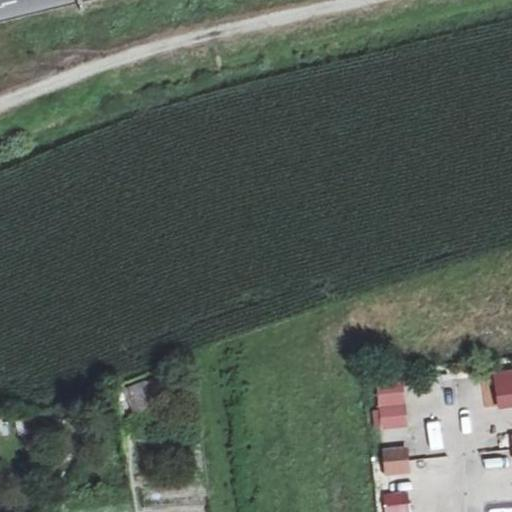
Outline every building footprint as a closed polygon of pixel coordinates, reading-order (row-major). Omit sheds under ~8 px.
[(511,372),(495,374),(497,410),(511,408),(511,372)] [(147,384),(128,388),(133,417),(153,413),(147,384)] [(404,384),(375,385),(377,430),(407,429),(404,384)] [(384,450),(385,477),(410,476),(410,449),(384,450)] [(484,472),(510,471),(510,457),(484,458),(484,472)] [(384,496),(385,511),(408,511),(407,494),(384,496)] [(417,511),(446,511),(446,499),(417,501),(417,511)]
